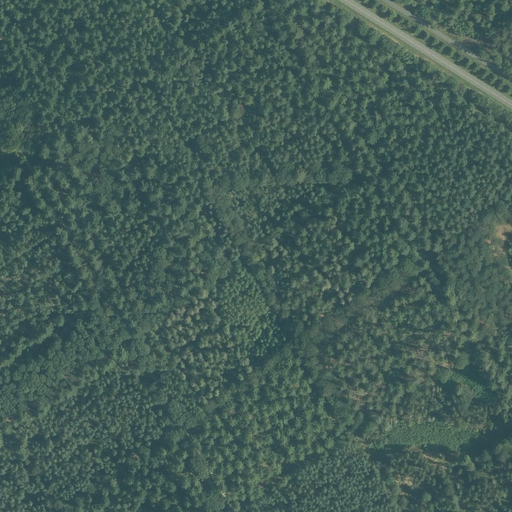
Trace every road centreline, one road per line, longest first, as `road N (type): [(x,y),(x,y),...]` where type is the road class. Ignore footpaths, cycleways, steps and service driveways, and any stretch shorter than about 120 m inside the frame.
road 1 (track): [(405,511),(146,76)]
road 2 (track): [(511,390),(283,0)]
road 3 (track): [(253,0),(26,159)]
road 4 (primary): [(511,105),(344,0)]
road 5 (track): [(302,339),(430,251)]
road 6 (unclassified): [(511,79),(384,0)]
road 7 (track): [(183,426),(304,342)]
road 8 (track): [(82,121),(16,0)]
